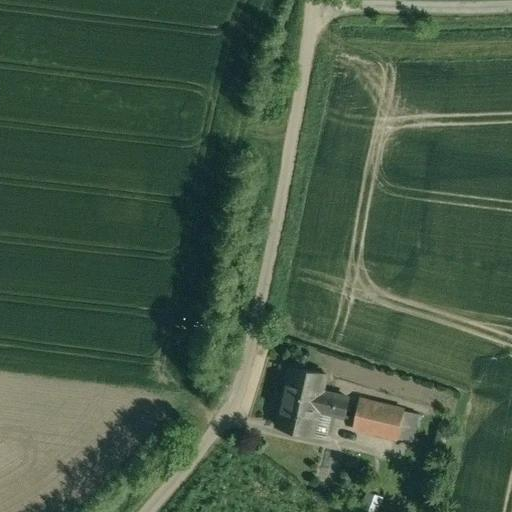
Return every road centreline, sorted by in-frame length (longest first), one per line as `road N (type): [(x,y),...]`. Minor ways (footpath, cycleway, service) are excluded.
road 1 (unclassified): [(119,511),(212,418),(240,366),(313,12)]
road 2 (unclassified): [(511,5),(313,12)]
